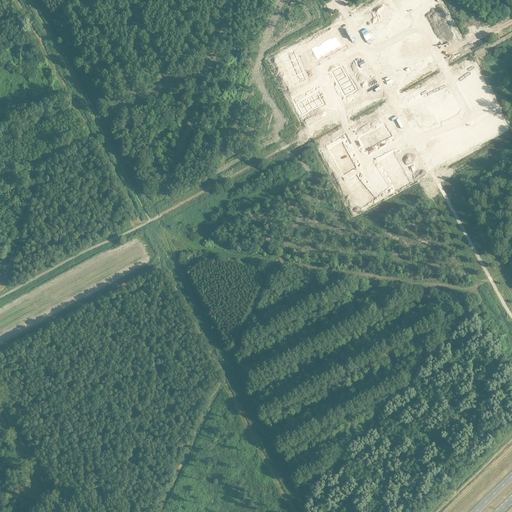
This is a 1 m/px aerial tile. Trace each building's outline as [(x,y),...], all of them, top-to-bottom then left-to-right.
[(390,5),(389,5),(398,18),(397,16),(404,12),(404,13),(405,13),(396,0),(396,1),(390,6),(390,5)] [(383,9),(391,22),(392,22),(391,21),(397,17),(398,18),(389,5),(390,6),(383,10),(383,9)] [(376,14),(385,27),(384,25),(390,21),(391,22),(383,9),(382,10),(383,10),(377,15),(376,14)] [(369,18),(369,19),(378,31),(377,30),(384,26),(384,27),(385,27),(376,14),(376,15),(370,19),(369,18)] [(437,15),(428,20),(430,24),(430,25),(440,20),(437,15)] [(440,20),(430,25),(431,26),(433,30),(442,24),(440,20)] [(442,24),(433,30),(435,33),(435,34),(444,29),(441,25),(442,25),(442,24)] [(444,29),(435,34),(436,35),(438,39),(448,33),(446,34),(444,29)] [(448,33),(438,39),(440,43),(451,38),(448,33)] [(330,38),(329,38),(335,49),(336,48),(340,46),(341,46),(339,41),(338,42),(335,37),(330,39),(330,38)] [(323,38),(319,41),(320,43),(326,54),(330,52),(331,51),(325,41),(323,38)] [(329,38),(325,41),(331,51),(332,51),(335,49),(329,38)] [(413,40),(412,41),(418,51),(423,48),(417,38),(413,40)] [(411,42),(408,43),(414,54),(413,53),(418,51),(412,41),(411,42)] [(319,42),(315,44),(316,46),(315,46),(321,57),(322,56),(326,54),(320,43),(320,44),(319,42)] [(404,45),(403,46),(409,57),(414,54),(408,43),(404,45)] [(315,46),(310,49),(314,55),(315,58),(316,59),(320,57),(321,57),(315,46)] [(402,47),(399,48),(405,59),(409,57),(403,46),(402,47)] [(396,50),(394,51),(400,61),(401,61),(399,59),(403,57),(404,59),(405,59),(399,48),(396,50)] [(294,49),(280,55),(280,56),(281,56),(284,62),(283,63),(297,57),(296,57),(293,50),(294,50),(294,49)] [(389,54),(388,54),(393,63),(394,62),(395,64),(400,61),(394,51),(393,51),(389,54)] [(283,63),(281,64),(284,71),(286,70),(286,71),(301,64),(299,65),(296,58),(298,57),(297,57),(283,63)] [(286,71),(285,72),(288,79),(289,78),(290,78),(304,72),(302,72),(299,65),(301,65),(301,64),(286,71)] [(341,67),(332,72),(335,76),(335,77),(344,72),(341,67)] [(290,78),(288,79),(291,86),(293,85),(293,86),(307,80),(307,79),(306,80),(303,73),(304,72),(290,78)] [(344,72),(335,77),(336,78),(338,82),(348,76),(346,77),(344,72)] [(464,75),(459,78),(462,82),(463,83),(473,78),(470,73),(464,76),(464,75)] [(348,76),(338,82),(340,85),(340,86),(351,80),(348,76)] [(473,78),(463,83),(463,85),(465,88),(475,82),(473,78)] [(351,80),(340,86),(341,87),(342,90),(353,85),(351,80)] [(475,82),(465,88),(467,91),(467,92),(477,87),(475,83),(476,82),(475,82)] [(353,85),(342,90),(345,95),(356,90),(353,85)] [(477,87),(467,92),(468,93),(470,97),(480,91),(479,91),(477,87)] [(480,91),(470,97),(472,100),(472,101),(483,96),(480,91)] [(313,96),(312,96),(317,107),(318,107),(323,104),(317,93),(313,96)] [(440,97),(447,110),(447,109),(453,105),(454,107),(454,106),(447,93),(447,94),(440,98),(440,97)] [(311,97),(307,99),(312,110),(317,107),(312,96),(311,97)] [(483,96),(472,101),(473,102),(475,107),(486,101),(483,96)] [(433,101),(440,114),(439,113),(446,109),(447,111),(447,110),(440,97),(439,97),(440,98),(433,102),(433,101)] [(303,101),(302,102),(307,112),(308,112),(307,111),(312,109),(312,110),(307,99),(303,101)] [(426,105),(425,105),(433,118),(432,117),(439,113),(440,114),(433,101),(432,101),(433,102),(426,105)] [(301,102),(297,105),(302,115),(307,112),(302,102),(301,102)] [(419,108),(418,109),(426,122),(425,121),(432,117),(433,118),(425,105),(426,106),(419,109),(419,108)] [(498,114),(493,116),(498,127),(499,127),(498,126),(503,123),(498,114)] [(489,118),(488,119),(494,129),(498,127),(493,116),(489,118)] [(487,119),(484,121),(489,132),(490,132),(489,131),(493,129),(494,130),(494,129),(488,119),(487,119)] [(480,123),(479,124),(485,134),(489,132),(484,121),(480,123)] [(478,124),(474,127),(475,128),(476,131),(480,137),(485,134),(479,124),(478,124)] [(383,126),(378,128),(384,139),(385,138),(390,136),(387,131),(387,132),(383,126)] [(378,130),(374,132),(380,141),(381,141),(384,139),(378,128),(378,129),(378,130)] [(369,133),(375,144),(379,142),(380,141),(374,132),(370,134),(369,133)] [(461,133),(460,134),(463,144),(464,144),(463,143),(468,141),(467,136),(466,134),(465,132),(461,133)] [(369,133),(365,136),(371,146),(372,146),(375,144),(369,133)] [(458,134),(455,135),(459,147),(459,146),(463,144),(460,134),(458,134)] [(451,137),(450,137),(454,149),(459,147),(455,135),(451,137)] [(365,136),(360,139),(365,149),(370,147),(371,146),(365,136)] [(449,138),(445,139),(449,150),(454,149),(450,137),(449,138)] [(445,139),(440,141),(443,150),(444,152),(449,150),(445,139)] [(330,150),(327,152),(329,156),(333,154),(333,155),(344,149),(341,144),(330,150)] [(344,149),(333,155),(335,159),(346,153),(345,152),(344,149)] [(346,153),(335,159),(338,163),(349,158),(347,154),(346,153)] [(392,154),(379,162),(380,161),(384,168),(383,169),(396,161),(395,162),(392,155),(393,155),(392,154)] [(349,158),(338,163),(338,164),(340,168),(351,162),(350,161),(349,158)] [(396,161),(383,169),(384,168),(388,175),(387,176),(400,169),(400,168),(399,169),(396,162),(397,162),(396,161)] [(351,162),(340,168),(343,173),(354,167),(352,163),(351,162)] [(400,169),(387,176),(388,175),(392,182),(391,183),(404,176),(404,175),(403,176),(400,169)] [(404,176),(391,183),(392,183),(396,189),(394,190),(395,190),(408,183),(407,183),(403,176),(404,176)] [(355,177),(347,183),(350,188),(359,181),(358,180),(355,177)] [(359,181),(350,188),(354,192),(353,193),(362,185),(359,182),(359,181)] [(362,185),(353,193),(356,197),(365,189),(365,188),(362,185)] [(365,189),(356,197),(360,201),(369,194),(366,190),(365,189)] [(369,194),(360,201),(363,206),(365,204),(372,198),(369,194)]
